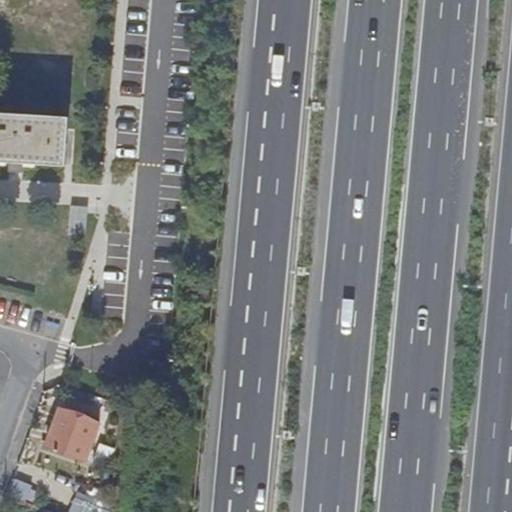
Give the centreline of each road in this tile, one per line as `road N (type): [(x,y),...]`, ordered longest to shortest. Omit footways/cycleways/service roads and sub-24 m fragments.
road 1 (motorway): [(374,0),(328,511)]
road 2 (motorway): [(404,511),(450,0)]
road 3 (motorway): [(283,0),(238,511)]
road 4 (motorway): [(495,511),(511,332)]
